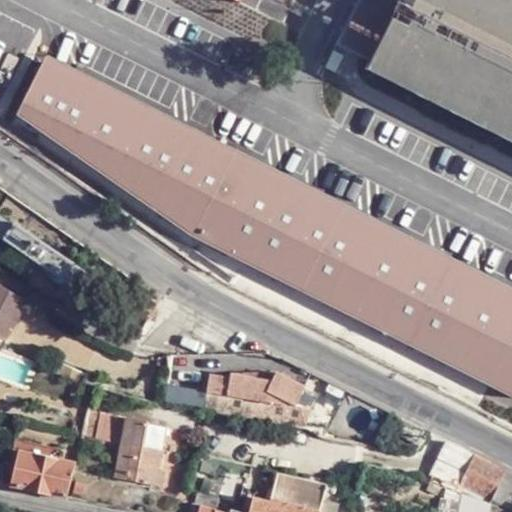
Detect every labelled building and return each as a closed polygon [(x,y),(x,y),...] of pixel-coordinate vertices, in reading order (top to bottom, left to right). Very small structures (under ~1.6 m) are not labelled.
[(260,0),(222,0),(253,15),(260,0)] [(511,133),(511,0),(415,0),(383,63),(511,133)] [(511,285),(50,56),(19,115),(197,240),(511,394),(511,285)] [(27,209),(10,199),(0,214),(0,229),(9,236),(0,249),(0,255),(47,287),(68,256),(18,221),(27,209)] [(27,299),(0,282),(0,335),(6,338),(27,299)] [(239,379),(250,389),(264,373),(251,367),(239,379)] [(338,428),(345,414),(264,373),(250,389),(274,411),(317,423),(319,419),(338,428)] [(128,416),(89,409),(83,437),(124,445),(128,416)] [(152,419),(128,416),(124,445),(116,477),(164,486),(168,471),(162,469),(165,451),(146,447),(152,419)] [(424,432),(395,417),(389,429),(418,445),(424,432)] [(171,424),(152,419),(146,447),(165,451),(171,424)] [(475,458),(447,443),(429,481),(458,493),(462,484),(475,458)] [(75,476),(79,463),(20,450),(12,486),(46,494),(68,498),(75,476)] [(504,472),(475,458),(462,484),(490,499),(504,472)] [(511,475),(504,472),(490,499),(511,510),(511,475)] [(280,476),(272,502),(313,508),(313,511),(319,511),(322,511),(328,485),(280,476)] [(491,511),(492,506),(463,495),(459,511),(491,511)] [(319,511),(313,511),(313,508),(272,502),(255,500),(251,511),(319,511)]
